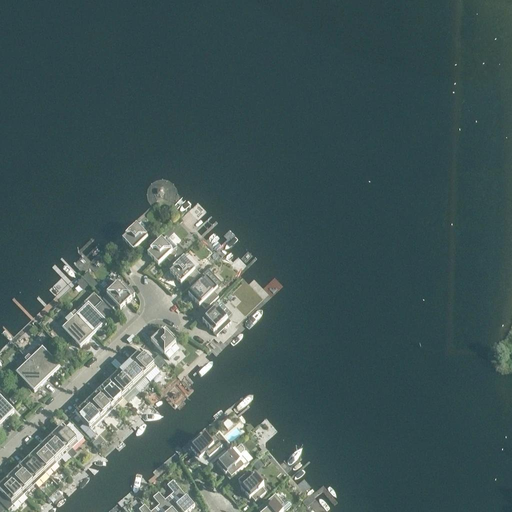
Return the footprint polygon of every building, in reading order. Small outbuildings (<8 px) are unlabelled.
[(122,241),(133,253),(152,235),(141,223),(122,241)] [(158,266),(166,259),(170,263),(176,256),(173,252),(177,249),(166,237),(147,255),(158,266)] [(170,274),(181,285),(186,280),(190,285),(199,276),(195,271),(199,267),(188,256),(170,274)] [(193,292),(188,296),(199,308),(201,306),(206,310),(218,298),(214,293),(222,286),(209,271),(190,289),(193,292)] [(88,287),(82,281),(78,284),(84,291),(88,287)] [(102,292),(107,296),(103,300),(112,311),(117,307),(120,311),(135,297),(124,285),(121,288),(114,281),(102,292)] [(94,294),(72,315),(93,337),(106,324),(102,320),(111,312),(94,294)] [(204,315),(207,319),(202,323),(217,338),(231,325),(227,321),(232,316),(221,305),(219,307),(216,304),(204,315)] [(93,337),(72,315),(59,327),(80,349),(93,337)] [(169,361),(180,350),(173,343),(176,340),(165,329),(151,342),(169,361)] [(39,347),(26,359),(47,381),(60,368),(39,347)] [(141,352),(130,363),(145,379),(150,384),(160,374),(156,369),(156,368),(141,352)] [(154,362),(160,368),(164,364),(158,358),(154,362)] [(47,381),(26,359),(13,372),(34,393),(47,381)] [(130,363),(119,373),(134,390),(139,394),(139,395),(150,384),(145,379),(130,363)] [(119,373),(108,384),(124,400),(128,404),(139,394),(134,390),(119,373)] [(108,384),(97,394),(113,410),(124,400),(108,384)] [(27,390),(20,396),(25,401),(32,394),(27,390)] [(97,394),(86,404),(102,421),(113,410),(97,394)] [(14,396),(9,400),(9,401),(13,404),(18,399),(14,396)] [(0,398),(0,424),(1,425),(14,413),(0,398)] [(86,404),(75,415),(84,425),(80,429),(91,440),(95,436),(91,431),(102,421),(86,404)] [(53,429),(56,433),(52,438),(67,454),(79,443),(78,443),(83,438),(70,425),(71,427),(70,428),(62,419),(61,420),(62,420),(53,429)] [(219,435),(214,439),(210,443),(205,438),(191,450),(199,461),(202,458),(210,467),(229,451),(225,447),(227,445),(219,435)] [(67,454),(52,438),(41,448),(57,464),(67,454)] [(241,447),(241,446),(217,467),(226,477),(227,475),(231,480),(249,465),(241,455),(244,453),(244,450),(241,447)] [(57,464),(41,448),(30,458),(46,475),(57,464)] [(259,453),(259,454),(262,458),(268,453),(265,449),(259,453)] [(46,475),(30,458),(19,469),(35,485),(46,475)] [(260,461),(254,466),(257,471),(264,466),(260,461)] [(35,485),(19,469),(8,479),(24,496),(35,485)] [(251,499),(255,503),(266,493),(262,489),(264,487),(255,477),(253,479),(249,474),(238,484),(242,488),(240,490),(249,500),(251,499)] [(24,496),(8,479),(0,487),(0,504),(7,511),(24,496)] [(173,494),(165,501),(164,502),(173,511),(189,511),(195,508),(173,482),(167,487),(173,494)] [(159,506),(152,511),(173,511),(164,502),(165,501),(159,494),(153,499),(159,506)] [(286,511),(291,507),(292,505),(289,502),(287,502),(286,501),(283,504),(275,496),(258,511),(286,511)]
